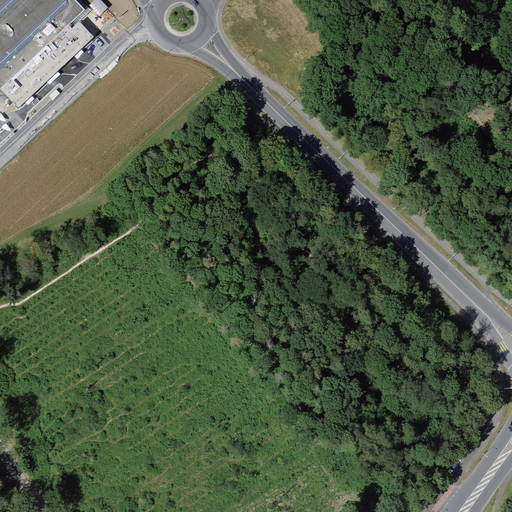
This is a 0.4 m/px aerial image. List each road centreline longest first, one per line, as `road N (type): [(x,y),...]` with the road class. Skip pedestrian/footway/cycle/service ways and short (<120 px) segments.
road 1 (secondary): [(470,299),(243,79)]
road 2 (unclassified): [(154,25),(0,162)]
